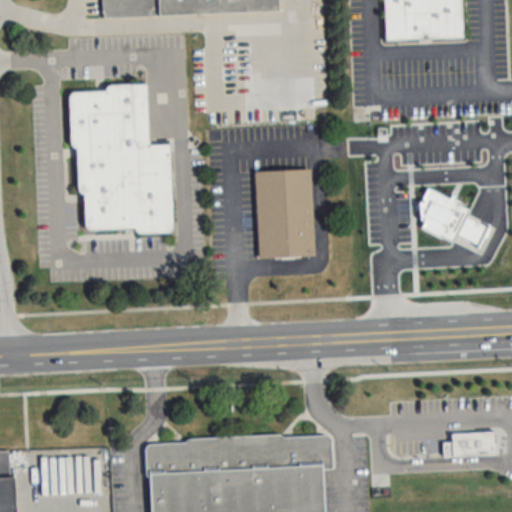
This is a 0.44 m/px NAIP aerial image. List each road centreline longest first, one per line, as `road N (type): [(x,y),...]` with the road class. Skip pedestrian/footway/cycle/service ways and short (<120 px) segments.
road 1 (secondary): [(162,352),(385,340)]
road 2 (secondary): [(385,340),(511,333)]
